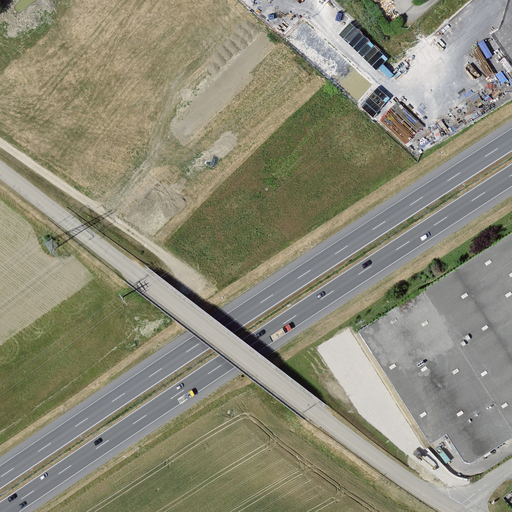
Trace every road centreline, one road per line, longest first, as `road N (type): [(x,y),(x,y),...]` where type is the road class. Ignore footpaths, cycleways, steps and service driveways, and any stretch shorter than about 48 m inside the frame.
road 1 (motorway): [(511,139),(0,477)]
road 2 (motorway): [(3,511),(511,175)]
road 3 (tertiary): [(0,169),(455,510)]
